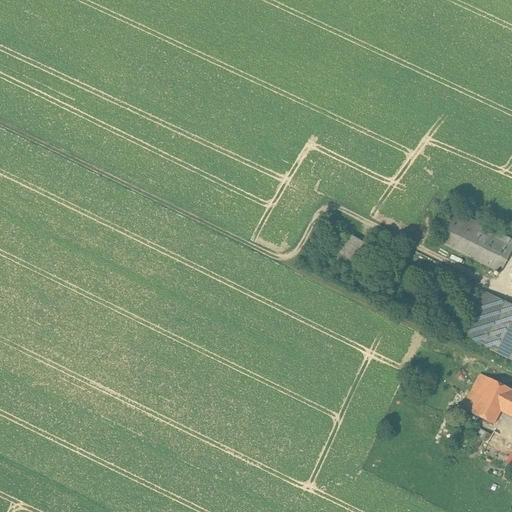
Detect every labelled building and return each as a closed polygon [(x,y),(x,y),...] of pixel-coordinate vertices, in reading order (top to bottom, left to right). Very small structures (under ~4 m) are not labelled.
[(511,240),(453,211),(450,217),(511,247),(511,240)] [(511,250),(511,247),(450,217),(437,242),(500,274),(511,250)] [(362,243),(347,235),(335,257),(351,265),(362,243)] [(507,304),(481,291),(459,336),(485,349),(496,326),(507,304)] [(511,305),(507,304),(496,326),(511,333),(511,305)] [(511,333),(496,326),(485,349),(508,360),(511,350),(511,333)] [(511,415),(511,390),(478,374),(461,409),(495,425),(501,412),(511,417),(511,415)] [(492,435),(478,429),(470,445),(478,449),(482,441),(487,444),(492,435)] [(511,450),(511,440),(494,431),(492,435),(487,444),(510,455),(511,450)]
